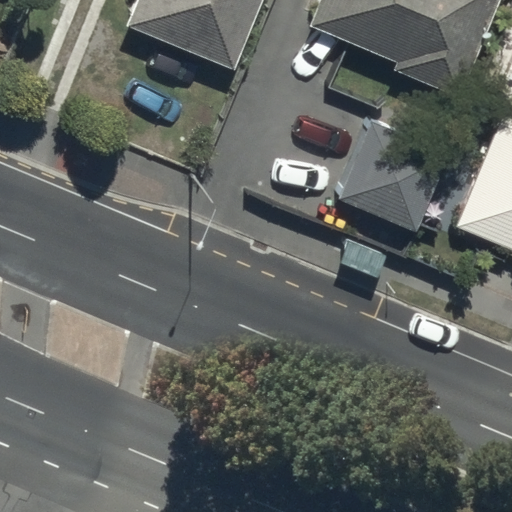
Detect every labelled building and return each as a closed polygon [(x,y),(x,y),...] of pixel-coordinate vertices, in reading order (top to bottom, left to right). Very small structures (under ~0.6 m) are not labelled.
[(122,0),(118,11),(226,56),(249,0),(122,0)] [(306,0),(302,13),(388,48),(385,55),(452,83),(486,0),(306,0)] [(511,32),(489,87),(511,96),(511,32)] [(450,215),(511,240),(511,109),(497,103),(450,215)] [(331,185),(408,218),(441,143),(364,110),(331,185)]
